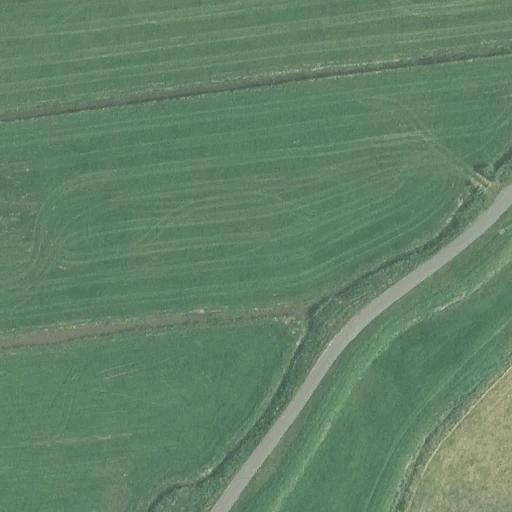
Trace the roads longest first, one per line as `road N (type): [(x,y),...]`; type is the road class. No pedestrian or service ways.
road 1 (unclassified): [(218,511),(340,340),(511,194)]
road 2 (unknown): [(372,511),(455,374),(511,319)]
